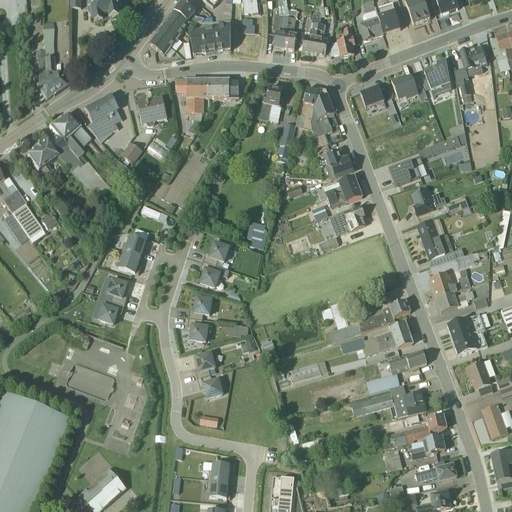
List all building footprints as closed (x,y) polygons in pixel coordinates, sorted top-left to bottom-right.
[(68,0),(68,10),(82,9),(81,0),(68,0)] [(89,0),(90,3),(86,3),(89,19),(93,21),(94,26),(103,24),(102,22),(109,21),(109,23),(119,21),(118,12),(122,12),(124,10),(123,6),(121,4),(119,0),(89,0)] [(198,0),(212,11),(220,0),(227,0),(227,4),(231,4),(231,0),(198,0)] [(255,0),(241,0),(243,16),(251,15),(251,17),(258,17),(255,0)] [(430,22),(421,0),(402,0),(412,28),(430,22)] [(457,12),(452,0),(434,0),(441,18),(457,12)] [(273,50),(283,52),(288,20),(287,13),(285,1),(277,2),(279,19),(274,18),(272,33),(275,34),(273,50)] [(321,2),(318,3),(320,17),(327,16),(326,9),(323,10),(321,2)] [(301,55),(313,57),(318,27),(320,17),(318,3),(315,3),(312,22),(307,21),(301,55)] [(181,4),(173,14),(189,26),(211,25),(210,20),(203,21),(192,18),(195,15),(181,4)] [(360,28),(359,28),(363,44),(383,38),(374,11),(372,4),(362,6),(365,16),(363,17),(362,22),(363,24),(360,25),(360,28)] [(391,6),(374,11),(383,38),(399,32),(391,6)] [(296,14),(287,13),(288,20),(283,52),(294,53),(296,37),(293,36),(296,14)] [(173,14),(161,30),(177,42),(189,26),(173,14)] [(251,22),(241,22),(241,35),(253,35),(253,28),(251,28),(251,22)] [(47,81),(56,96),(65,89),(55,69),(53,25),(43,26),(44,47),(47,81)] [(325,28),(318,27),(313,57),(324,59),(324,58),(329,59),(331,49),(326,48),(327,42),(323,41),(325,28)] [(192,59),(230,53),(230,29),(194,34),(189,40),(192,59)] [(177,42),(161,30),(148,47),(164,58),(165,57),(169,60),(174,54),(170,51),(170,50),(175,53),(181,45),(177,42)] [(354,48),(350,30),(343,32),(345,42),(336,44),(336,45),(331,46),(331,49),(330,59),(339,57),(340,61),(353,58),(351,49),(354,48)] [(511,53),(511,51),(507,38),(490,43),(494,59),(497,58),(499,63),(496,64),(499,73),(511,69),(511,64),(511,63),(511,53)] [(44,47),(29,47),(30,61),(38,60),(39,86),(35,88),(46,102),(56,96),(47,81),(44,47)] [(459,55),(465,74),(479,69),(480,71),(486,68),(480,49),(468,53),(467,52),(459,55)] [(450,92),(445,63),(436,66),(436,69),(424,76),(433,99),(450,92)] [(420,104),(426,101),(418,78),(411,80),(410,79),(401,82),(400,80),(390,84),(398,104),(405,102),(405,104),(418,99),(420,104)] [(186,116),(194,116),(198,83),(188,83),(186,85),(176,85),(176,97),(186,97),(186,116)] [(207,83),(198,83),(194,116),(203,116),(203,101),(207,101),(207,83)] [(238,84),(207,83),(207,101),(238,102),(238,84)] [(470,97),(467,83),(459,85),(462,99),(470,97)] [(365,111),(383,104),(378,89),(359,96),(365,111)] [(267,99),(264,99),(259,123),(268,124),(271,109),(280,111),(283,94),(269,91),(267,99)] [(325,95),(306,91),(298,118),(306,121),(304,132),(311,134),(316,151),(328,147),(324,136),(332,133),(327,122),(334,119),(325,95)] [(110,98),(97,105),(112,134),(117,131),(115,127),(122,123),(117,113),(118,113),(110,98)] [(166,121),(161,99),(134,105),(135,109),(137,109),(141,127),(145,126),(146,129),(148,130),(152,129),(154,126),(154,124),(166,121)] [(100,145),(112,134),(97,105),(84,112),(91,126),(87,130),(100,145)] [(502,109),(503,118),(511,118),(511,108),(502,109)] [(56,138),(83,167),(71,176),(95,204),(110,192),(81,158),(83,157),(68,140),(70,138),(82,150),(90,143),(67,117),(49,129),(56,138)] [(71,176),(83,167),(56,138),(46,144),(57,159),(71,176)] [(297,142),(284,139),(280,163),(293,165),(297,142)] [(456,139),(428,150),(431,158),(459,148),(456,139)] [(150,141),(145,152),(163,160),(168,149),(150,141)] [(47,166),(57,159),(46,144),(26,158),(37,173),(41,171),(48,180),(54,176),(47,166)] [(142,155),(129,145),(120,158),(132,167),(142,155)] [(331,154),(328,147),(316,151),(319,159),(331,154)] [(330,182),(351,174),(346,161),(341,163),(338,155),(323,160),(327,168),(325,169),(330,182)] [(387,172),(392,185),(395,184),(396,188),(420,179),(416,169),(422,167),(419,160),(387,172)] [(463,165),(459,166),(461,173),(472,170),(471,166),(463,167),(463,165)] [(327,201),(357,190),(354,179),(337,185),(338,189),(318,197),(320,203),(327,201)] [(0,180),(0,199),(7,210),(11,217),(26,206),(17,193),(11,196),(0,180)] [(299,187),(285,193),(289,201),(302,195),(299,187)] [(361,200),(357,190),(327,201),(331,212),(361,200)] [(448,217),(467,210),(464,200),(445,207),(443,200),(439,202),(437,196),(430,199),(427,192),(411,198),(415,210),(413,211),(416,219),(444,208),(448,217)] [(324,208),(311,213),(315,221),(327,216),(324,208)] [(344,226),(348,235),(364,229),(361,220),(364,219),(360,209),(336,219),(340,228),(344,226)] [(17,225),(11,217),(7,210),(0,213),(0,218),(9,231),(17,225)] [(510,214),(501,213),(494,249),(502,251),(510,214)] [(54,219),(46,226),(49,229),(57,222),(54,219)] [(267,228),(250,225),(246,241),(250,242),(249,249),(262,252),(267,228)] [(417,230),(423,246),(437,241),(431,225),(417,230)] [(124,245),(121,253),(140,260),(143,250),(146,251),(148,245),(145,244),(129,238),(126,246),(124,245)] [(431,270),(456,261),(463,259),(461,252),(452,255),(446,238),(437,241),(423,246),(431,270)] [(335,240),(317,247),(320,254),(337,248),(335,240)] [(229,250),(214,245),(209,257),(205,256),(202,264),(215,268),(220,270),(221,266),(223,267),(229,250)] [(134,276),(137,277),(139,271),(136,270),(140,260),(121,253),(118,263),(120,264),(117,271),(134,277),(134,276)] [(501,262),(498,253),(492,255),(495,264),(501,262)] [(476,254),(463,259),(456,261),(459,271),(462,270),(462,271),(474,267),(473,264),(479,262),(476,254)] [(81,270),(75,262),(71,265),(76,273),(81,270)] [(199,272),(203,274),(199,286),(215,291),(220,275),(214,272),(215,268),(202,264),(199,272)] [(68,274),(66,280),(73,283),(75,277),(68,274)] [(430,281),(436,301),(454,296),(470,290),(466,279),(457,282),(459,287),(453,289),(449,278),(448,278),(447,276),(430,281)] [(126,286),(110,281),(106,296),(113,298),(111,304),(123,308),(126,300),(122,298),(126,286)] [(93,289),(87,287),(85,294),(91,296),(93,289)] [(454,298),(454,296),(436,301),(441,315),(456,310),(457,311),(467,308),(466,305),(469,304),(468,302),(473,300),(471,294),(464,296),(464,295),(454,298)] [(189,312),(188,320),(201,322),(202,318),(209,320),(212,302),(196,300),(194,313),(189,312)] [(487,300),(473,304),(476,312),(487,308),(487,300)] [(111,304),(109,309),(101,306),(96,323),(112,328),(116,315),(121,317),(123,308),(111,304)] [(333,345),(394,325),(393,321),(409,316),(405,305),(373,315),(374,318),(347,327),(340,305),(329,309),(330,312),(320,315),(324,324),(333,321),(336,330),(329,332),(333,345)] [(511,309),(500,313),(504,325),(511,322),(511,309)] [(447,328),(452,344),(484,333),(483,331),(490,329),(485,316),(479,318),(479,317),(447,328)] [(209,328),(201,327),(201,322),(188,320),(186,330),(191,330),(189,343),(206,346),(209,328)] [(247,338),(248,328),(235,327),(234,337),(247,338)] [(355,354),(408,337),(406,330),(390,335),(363,343),(362,340),(340,347),(344,358),(355,354)] [(485,335),(484,333),(452,344),(457,359),(487,349),(482,336),(485,335)] [(411,347),(408,337),(355,354),(358,361),(394,350),(395,353),(411,347)] [(276,360),(270,341),(258,344),(264,364),(276,360)] [(511,353),(511,351),(500,356),(504,364),(511,359),(511,353)] [(210,356),(195,360),(198,372),(194,373),(196,382),(209,378),(208,374),(215,372),(210,356)] [(389,392),(400,389),(396,377),(426,369),(423,357),(406,362),(405,360),(387,365),(391,378),(365,386),(369,398),(389,392)] [(58,366),(51,364),(48,373),(54,375),(58,366)] [(323,364),(290,373),(293,384),(327,375),(323,364)] [(491,388),(482,365),(466,371),(475,394),(491,388)] [(209,378),(196,382),(199,390),(203,389),(206,402),(222,397),(217,381),(211,382),(209,378)] [(509,380),(496,385),(499,392),(511,387),(509,380)] [(400,389),(389,392),(390,396),(351,407),(354,420),(393,409),(397,421),(425,413),(420,395),(406,399),(403,388),(400,389)] [(511,396),(511,395),(510,390),(499,394),(502,400),(511,396)] [(0,511),(32,511),(69,421),(1,394),(0,396),(0,511)] [(497,407),(481,413),(491,442),(507,436),(497,407)] [(283,421),(291,442),(297,440),(289,418),(283,421)] [(446,431),(443,419),(425,423),(426,429),(390,438),(392,448),(429,440),(428,435),(446,431)] [(444,453),(441,439),(421,444),(422,450),(410,453),(412,462),(436,457),(435,455),(444,453)] [(511,452),(490,457),(495,484),(511,480),(508,466),(511,465),(511,452)] [(401,471),(397,454),(383,457),(387,474),(401,471)] [(437,480),(438,485),(456,480),(452,467),(444,469),(443,465),(434,468),(435,472),(415,477),(417,485),(437,480)] [(208,473),(207,482),(227,485),(229,474),(231,474),(232,468),(212,466),(211,473),(208,473)] [(85,491),(77,497),(90,511),(101,511),(126,491),(112,475),(108,471),(102,476),(103,476),(85,491)] [(301,511),(294,481),(272,479),(268,511),(301,511)] [(209,492),(208,500),(229,502),(230,495),(226,494),(227,485),(207,482),(206,491),(209,492)] [(346,489),(336,491),(338,499),(348,497),(346,489)] [(401,489),(388,492),(390,501),(403,497),(401,489)] [(447,495),(429,498),(430,507),(415,509),(414,497),(403,499),(405,511),(414,511),(416,511),(440,511),(449,511),(448,502),(450,502),(449,496),(447,496),(447,495)]
